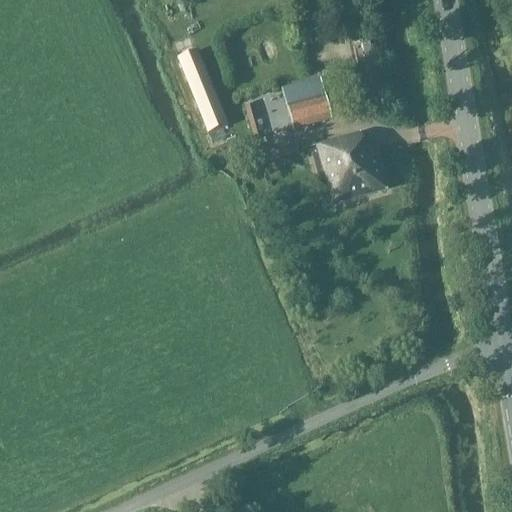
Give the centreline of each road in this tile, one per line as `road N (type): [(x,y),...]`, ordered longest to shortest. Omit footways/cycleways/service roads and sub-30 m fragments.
road 1 (unclassified): [(120,511),(501,340)]
road 2 (tertiary): [(501,340),(444,0)]
